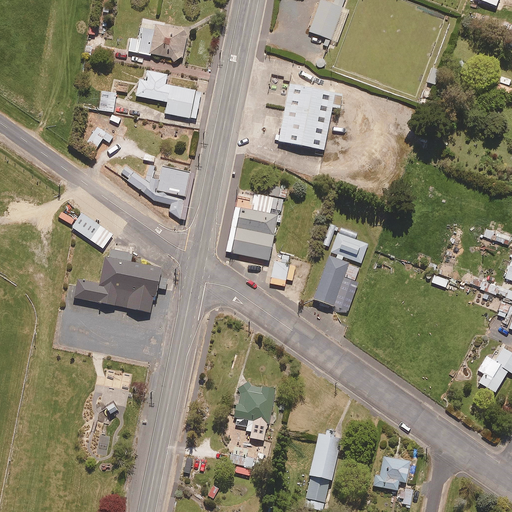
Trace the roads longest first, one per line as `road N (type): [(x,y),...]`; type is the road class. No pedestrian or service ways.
road 1 (unclassified): [(195,265),(205,282),(239,292),(452,443)]
road 2 (primary): [(249,0),(195,265)]
road 3 (primary): [(195,265),(146,511)]
road 4 (unclassified): [(0,124),(195,265)]
